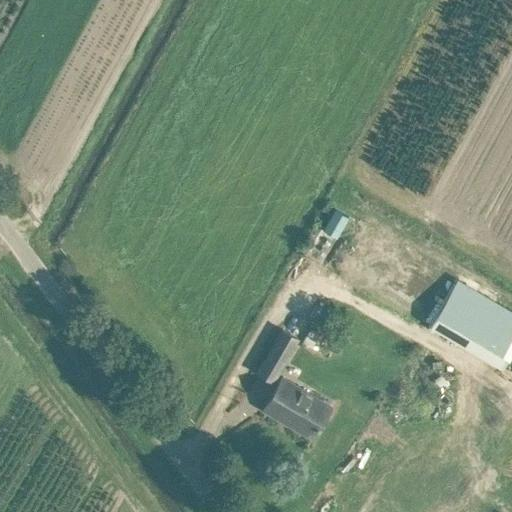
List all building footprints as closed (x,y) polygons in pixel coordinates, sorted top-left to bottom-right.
[(320,278),(393,298),(399,276),(376,270),(378,262),(336,250),(333,264),(324,261),(320,278)] [(511,312),(456,280),(431,324),(503,366),(511,350),(511,312)] [(425,312),(424,290),(405,291),(406,313),(425,312)] [(283,328),(267,357),(281,365),(297,336),(283,328)] [(311,437),(330,405),(282,377),(263,409),(311,437)] [(511,511),(511,491),(502,511),(511,511)]
